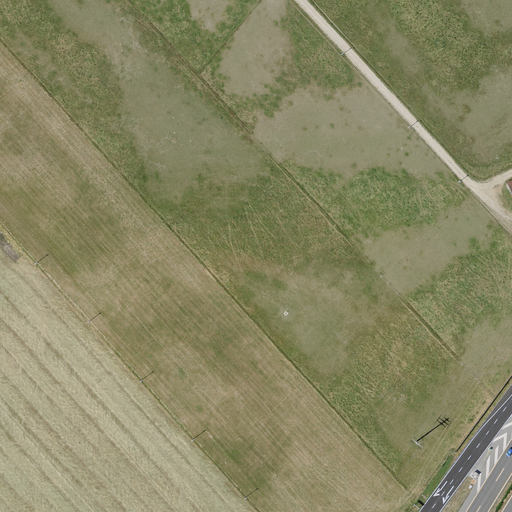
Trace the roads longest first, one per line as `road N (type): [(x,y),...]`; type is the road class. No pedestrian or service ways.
road 1 (track): [(300,0),(474,186)]
road 2 (motorway): [(511,411),(431,511)]
